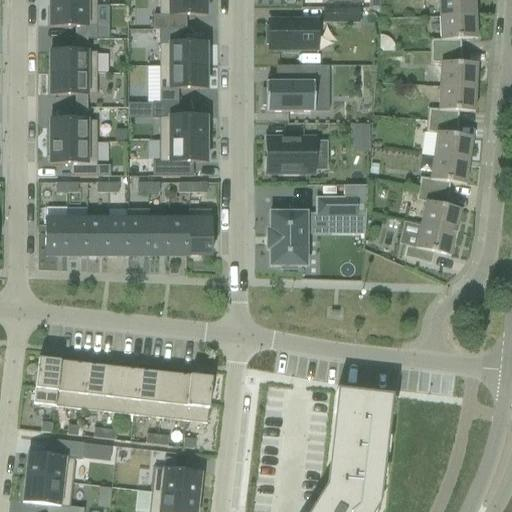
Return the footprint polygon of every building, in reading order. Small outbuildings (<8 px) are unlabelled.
[(152,18),(152,32),(168,32),(177,32),(186,32),(186,18),(205,18),(204,0),(158,0),(158,18),(152,18)] [(379,0),(368,0),(369,11),(379,11),(379,0)] [(437,0),(438,19),(474,17),(473,0),(437,0)] [(49,8),(49,29),(74,29),(74,42),(86,42),(95,42),(95,8),(49,8)] [(357,10),(323,10),(323,26),(357,26),(357,10)] [(475,41),(474,17),(438,19),(439,41),(429,42),(429,54),(456,54),(455,42),(475,41)] [(268,52),(282,52),(282,55),(297,55),(297,52),(315,52),(315,23),(268,23),(268,28),(265,28),(265,47),(268,47),(268,52)] [(158,46),(158,69),(205,69),(205,46),(177,46),(177,32),(168,32),(168,46),(158,46)] [(95,76),(95,55),(86,55),(86,42),(74,42),(74,55),(49,55),(49,76),(95,76)] [(455,66),(456,54),(429,54),(429,66),(439,66),(438,89),(474,91),(475,67),(455,66)] [(328,68),(297,68),(297,85),(265,85),(265,92),(261,92),(261,108),(265,108),(265,114),(313,114),(313,86),(328,86),(328,68)] [(158,69),(158,106),(177,106),(177,92),(205,91),(205,69),(158,69)] [(95,97),(95,76),(49,76),(49,98),(74,98),(74,111),(86,111),(86,97),(95,97)] [(473,114),(474,91),(438,89),(437,111),(427,111),(426,123),(452,125),(453,113),(473,114)] [(151,106),(151,121),(158,121),(158,142),(205,142),(205,120),(177,120),(177,106),(158,106),(151,106)] [(95,145),(95,123),(86,123),(86,111),(74,111),(74,123),(49,123),(49,145),(95,145)] [(451,137),(452,125),(426,123),(425,135),(435,136),(432,158),(468,163),(471,140),(451,137)] [(354,125),(354,152),(371,152),(371,125),(354,125)] [(320,140),(344,140),(344,126),(320,126),(320,140)] [(313,176),(313,140),(265,140),(265,161),(263,161),(263,173),(265,173),(265,176),(281,176),(281,178),(296,178),(296,176),(313,176)] [(152,164),(152,179),(192,179),(192,165),(205,165),(205,142),(158,142),(158,164),(152,164)] [(95,166),(95,145),(49,145),(49,166),(69,166),(69,179),(95,179),(95,166)] [(464,187),(468,163),(432,158),(429,181),(419,179),(416,191),(443,196),(444,184),(464,187)] [(66,195),(66,185),(55,185),(55,195),(66,195)] [(77,185),(66,185),(66,195),(77,195),(77,185)] [(106,195),(106,185),(95,185),(95,195),(106,195)] [(117,185),(106,185),(106,195),(117,195),(117,185)] [(147,195),(147,185),(136,185),(136,195),(147,195)] [(158,185),(147,185),(147,195),(158,195),(158,185)] [(188,195),(188,185),(177,185),(177,195),(188,195)] [(199,185),(188,185),(188,195),(199,195),(199,185)] [(315,201),(316,217),(331,217),(331,233),(364,232),(367,188),(343,188),(343,201),(315,201)] [(440,208),(443,196),(416,191),(414,203),(424,206),(419,227),(454,236),(460,213),(440,208)] [(44,222),(44,259),(65,259),(66,222),(66,210),(46,210),(46,222),(44,222)] [(127,259),(127,212),(126,212),(126,222),(107,222),(107,217),(106,217),(106,259),(127,259)] [(147,259),(147,212),(127,212),(127,259),(147,259)] [(168,259),(168,217),(148,217),(148,212),(147,212),(147,259),(168,259)] [(188,259),(188,212),(187,212),(187,217),(168,217),(168,259),(188,259)] [(209,212),(188,212),(188,259),(209,259),(209,212)] [(266,233),(266,252),(269,252),(269,267),(268,267),(268,269),(270,269),(279,269),(279,272),(295,272),(295,269),(303,269),(305,269),(305,267),(305,236),(305,220),(305,217),(305,215),(303,215),(303,216),(270,216),(270,215),(268,215),(268,217),(269,217),(269,233),(266,233)] [(86,259),(86,217),(85,217),(85,222),(66,222),(65,259),(86,259)] [(106,259),(106,217),(86,217),(86,259),(106,259)] [(449,259),(454,236),(419,227),(414,249),(404,247),(401,260),(426,266),(429,254),(449,259)] [(53,409),(58,364),(37,362),(35,376),(34,376),(33,386),(34,386),(32,407),(53,409)] [(80,412),(85,367),(58,364),(53,409),(80,412)] [(106,415),(111,370),(85,367),(80,412),(106,415)] [(132,418),(137,373),(111,370),(106,415),(132,418)] [(158,421),(163,376),(137,373),(132,418),(158,421)] [(184,424),(190,379),(163,376),(158,421),(184,424)] [(211,381),(190,379),(184,424),(205,426),(208,406),(209,406),(210,396),(209,395),(211,381)] [(375,511),(378,508),(381,485),(376,484),(377,474),(383,469),(384,456),(379,456),(381,445),(386,441),(389,418),(384,413),(385,402),(390,403),(391,400),(391,399),(335,393),(333,415),(336,416),(342,416),(333,492),(321,511),(375,511)] [(39,434),(50,435),(51,426),(40,424),(39,434)] [(66,437),(77,438),(78,428),(67,427),(66,437)] [(103,441),(104,431),(93,430),(92,440),(103,441)] [(115,433),(104,431),(103,441),(114,443),(115,433)] [(155,447),(156,437),(145,436),(144,446),(155,447)] [(167,438),(156,437),(155,447),(166,448),(167,438)] [(181,450),(192,451),(193,441),(183,440),(181,450)] [(27,456),(24,480),(71,486),(74,462),(81,463),(83,446),(46,441),(44,458),(27,456)] [(153,470),(150,495),(197,500),(200,475),(174,472),(175,461),(164,460),(162,471),(153,470)] [(24,480),(21,505),(47,508),(46,511),(82,511),(83,511),(69,509),(71,486),(24,480)] [(150,495),(148,511),(195,511),(197,500),(150,495)]
